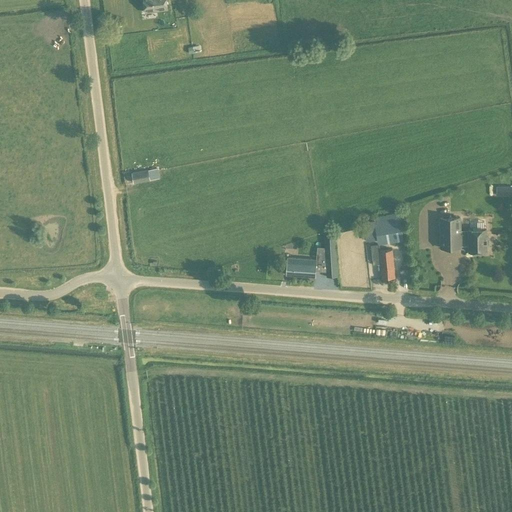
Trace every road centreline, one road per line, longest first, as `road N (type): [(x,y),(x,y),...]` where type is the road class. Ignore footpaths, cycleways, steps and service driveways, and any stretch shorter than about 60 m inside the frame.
road 1 (unclassified): [(511,309),(118,278)]
road 2 (unclassified): [(118,278),(85,0)]
road 3 (unclassified): [(148,511),(118,278)]
road 4 (unclassified): [(118,278),(79,279),(42,296),(0,293)]
